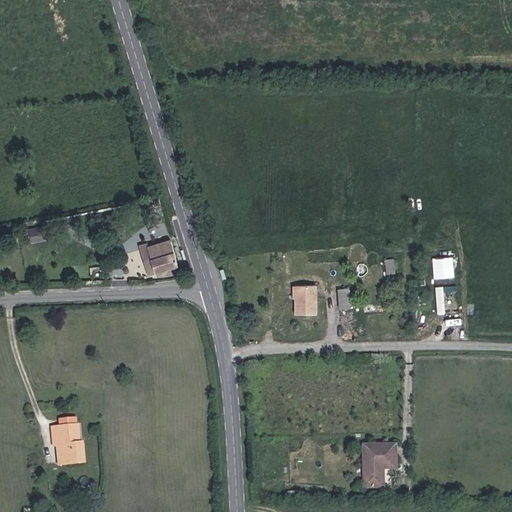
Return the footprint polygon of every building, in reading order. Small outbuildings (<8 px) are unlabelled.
[(45,226),(29,227),(30,241),(46,240),(45,226)] [(160,247),(137,253),(145,279),(168,273),(160,247)] [(138,281),(145,279),(137,253),(136,250),(129,252),(138,281)] [(454,257),(433,257),(433,277),(454,277),(454,257)] [(394,258),(386,258),(386,272),(394,272),(394,258)] [(285,319),(306,318),(305,279),(289,280),(289,300),(284,299),(285,319)] [(437,285),(437,313),(445,313),(445,285),(437,285)] [(338,307),(350,307),(350,287),(338,287),(338,307)] [(50,431),(69,430),(69,421),(50,423),(50,431)] [(74,468),(69,430),(50,431),(44,432),(46,449),(51,448),(53,470),(74,468)] [(385,468),(397,468),(398,442),(362,441),(361,488),(385,488),(385,468)]
